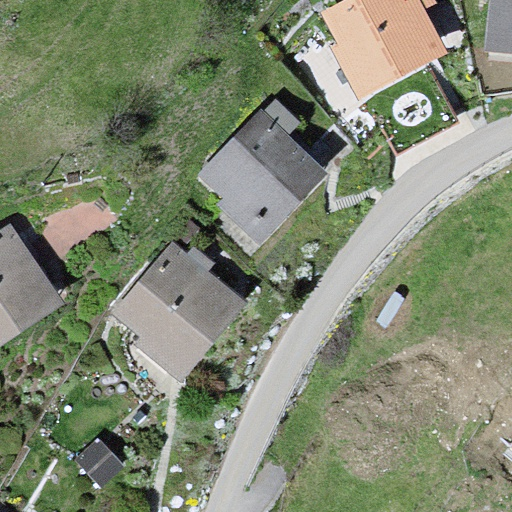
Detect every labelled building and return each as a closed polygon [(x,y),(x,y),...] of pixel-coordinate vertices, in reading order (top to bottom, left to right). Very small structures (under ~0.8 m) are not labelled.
[(398,0),(353,0),(317,18),(353,92),(426,56),(398,0)] [(511,0),(485,0),(477,50),(511,55),(511,0)] [(255,122),(193,179),(246,237),(308,179),(255,122)] [(3,228),(0,230),(0,335),(53,298),(3,228)] [(227,290),(168,243),(108,318),(166,365),(227,290)]
